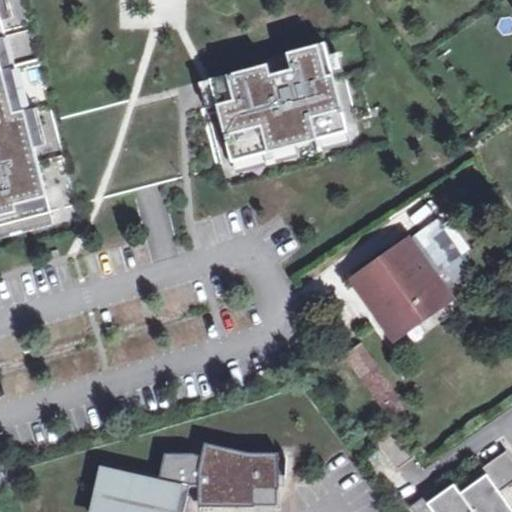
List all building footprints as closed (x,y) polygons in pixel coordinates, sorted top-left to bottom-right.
[(0,0),(0,240),(54,227),(51,214),(34,150),(46,146),(37,110),(27,112),(7,38),(5,38),(1,23),(13,20),(7,0),(0,0)] [(203,100),(215,97),(232,163),(233,163),(236,175),(299,159),(296,146),(315,141),(318,153),(350,145),(347,133),(332,76),(343,73),(338,54),(327,57),(324,45),(287,55),(292,72),(269,77),(266,66),(211,81),(199,84),(203,100)] [(415,229),(444,286),(468,274),(439,217),(415,229)] [(451,300),(408,240),(354,280),(396,338),(451,300)] [(368,384),(382,373),(364,348),(349,358),(368,384)] [(398,395),(382,373),(368,384),(383,405),(398,395)] [(407,409),(398,395),(383,405),(392,419),(407,409)] [(395,430),(378,443),(398,470),(415,457),(395,430)] [(161,479),(163,479),(175,482),(191,486),(202,486),(203,506),(223,506),(280,508),(280,454),(258,454),(258,456),(205,444),(203,458),(195,456),(166,456),(161,479)] [(424,497),(409,508),(412,511),(511,511),(511,459),(506,451),(481,469),(485,475),(460,493),(454,485),(428,503),(424,497)] [(106,473),(97,511),(186,511),(191,486),(175,482),(163,479),(160,485),(161,479),(137,473),(135,479),(106,473)]
